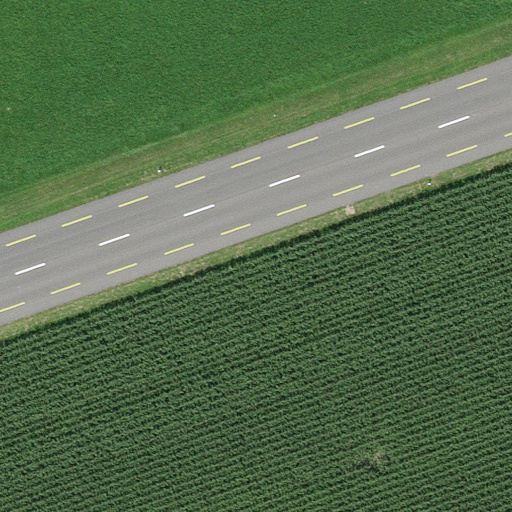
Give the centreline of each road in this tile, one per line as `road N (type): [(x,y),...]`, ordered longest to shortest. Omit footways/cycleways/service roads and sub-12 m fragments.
road 1 (track): [(511,37),(0,215)]
road 2 (primary): [(0,294),(511,117)]
